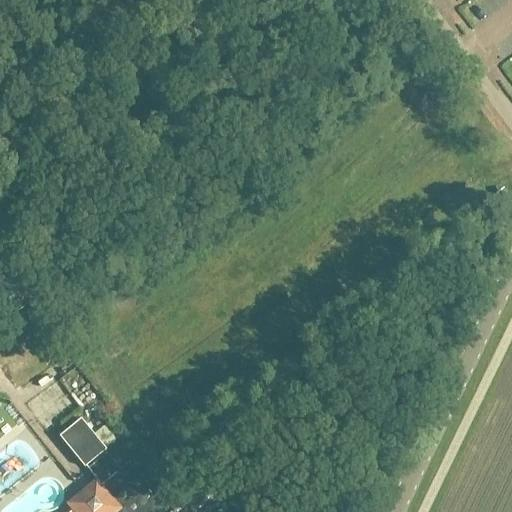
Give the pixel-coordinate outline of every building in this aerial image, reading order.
[(0,301),(21,288),(0,254),(0,301)] [(59,438),(85,469),(106,451),(81,420),(59,438)] [(0,468),(0,472),(14,493),(48,469),(32,446),(0,468)] [(165,511),(167,511),(130,463),(120,472),(107,456),(89,471),(102,487),(101,487),(121,511),(119,511),(97,511),(88,500),(79,499),(73,504),(72,511),(165,511)] [(46,511),(38,497),(13,511),(46,511)]
